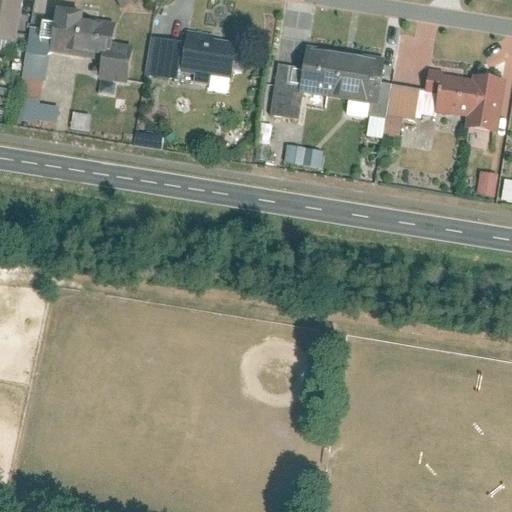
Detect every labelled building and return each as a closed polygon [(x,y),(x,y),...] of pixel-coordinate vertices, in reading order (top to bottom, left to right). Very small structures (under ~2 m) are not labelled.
[(0,0),(0,40),(13,43),(20,0),(0,0)] [(113,25),(82,20),(83,12),(53,7),(46,51),(108,61),(113,25)] [(186,32),(179,73),(230,81),(236,43),(214,40),(215,36),(186,32)] [(307,47),(299,92),(376,105),(384,60),(307,47)] [(441,78),(435,114),(465,119),(463,128),(495,133),(505,81),(472,75),(470,83),(441,78)] [(288,165),(323,169),(325,152),(290,148),(288,165)] [(482,173),(481,197),(499,198),(500,174),(482,173)]
